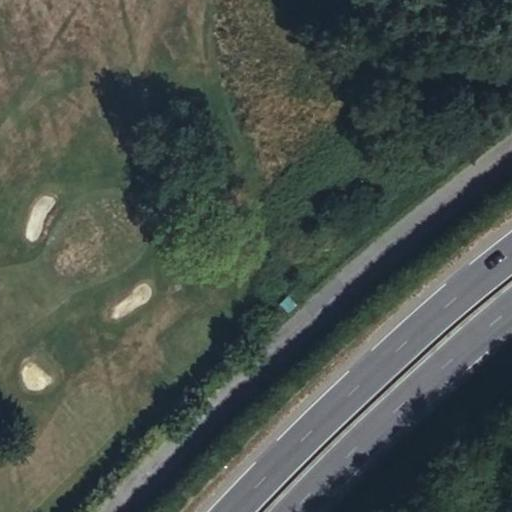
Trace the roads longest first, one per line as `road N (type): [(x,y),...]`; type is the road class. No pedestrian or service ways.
road 1 (residential): [(115,511),(364,260),(511,153)]
road 2 (trunk): [(511,246),(338,394),(228,511)]
road 3 (trunk): [(293,511),(511,309)]
